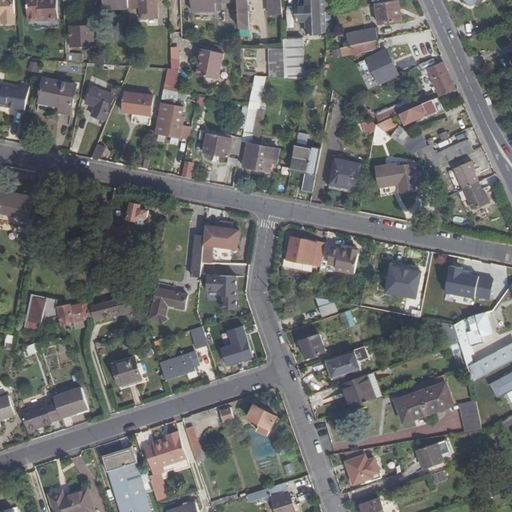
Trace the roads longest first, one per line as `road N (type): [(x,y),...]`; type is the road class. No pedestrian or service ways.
road 1 (residential): [(0,466),(288,373)]
road 2 (tertiary): [(0,153),(270,208)]
road 3 (tertiary): [(270,208),(511,254)]
road 4 (secondary): [(511,174),(431,0)]
road 5 (residential): [(288,373),(263,306),(270,208)]
road 6 (residential): [(334,511),(288,373)]
